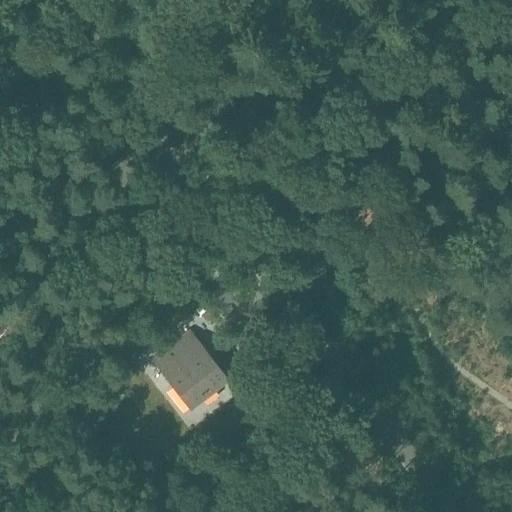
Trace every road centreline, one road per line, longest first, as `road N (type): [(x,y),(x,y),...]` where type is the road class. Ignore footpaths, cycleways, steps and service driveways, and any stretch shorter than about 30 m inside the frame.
road 1 (unclassified): [(456,511),(189,174),(155,114)]
road 2 (unclassified): [(0,446),(155,114)]
